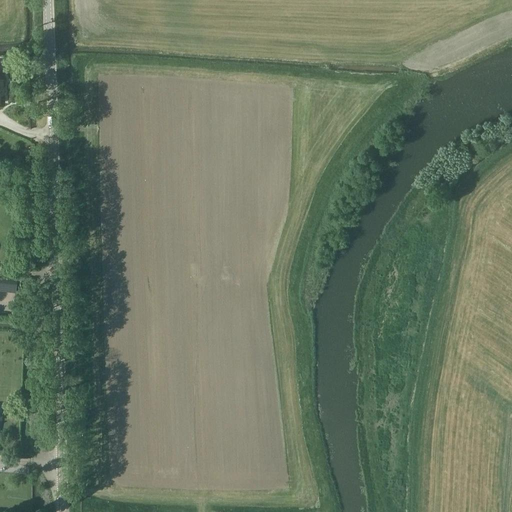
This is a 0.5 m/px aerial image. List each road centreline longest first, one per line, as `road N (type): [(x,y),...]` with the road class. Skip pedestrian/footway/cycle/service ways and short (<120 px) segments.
road 1 (tertiary): [(62,511),(48,0)]
road 2 (track): [(203,511),(191,498),(62,493)]
